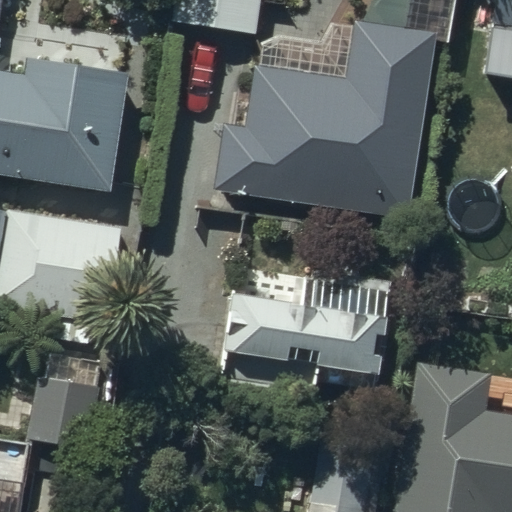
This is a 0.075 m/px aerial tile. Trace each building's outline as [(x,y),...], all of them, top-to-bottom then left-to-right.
[(0,0),(0,174),(107,192),(125,82),(28,67),(25,85),(0,81),(0,0)] [(248,0),(179,0),(177,19),(244,30),(248,0)] [(511,0),(498,0),(493,29),(511,32),(511,0)] [(405,220),(431,48),(334,34),(321,50),(280,45),(262,55),(249,140),(230,137),(221,192),(405,220)] [(391,296),(235,271),(217,386),(311,401),(313,388),(375,397),(391,296)] [(475,372),(412,362),(386,511),(490,511),(491,509),(511,511),(511,415),(469,409),(475,372)] [(91,379),(35,370),(24,434),(79,444),(91,379)] [(362,511),(374,441),(312,431),(298,511),(362,511)]
